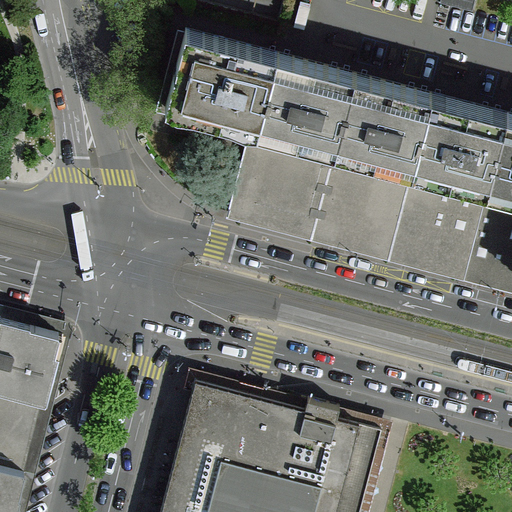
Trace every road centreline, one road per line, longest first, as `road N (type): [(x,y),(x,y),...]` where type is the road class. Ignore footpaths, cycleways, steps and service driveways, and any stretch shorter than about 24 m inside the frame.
road 1 (secondary): [(511,322),(106,220)]
road 2 (secondary): [(128,310),(511,413)]
road 3 (tertiary): [(55,0),(106,220)]
road 4 (residential): [(325,0),(321,20),(511,72)]
road 5 (secondary): [(128,310),(100,354),(62,511)]
road 6 (secondary): [(112,511),(148,367),(145,336),(128,310)]
road 7 (secondary): [(0,276),(128,310)]
